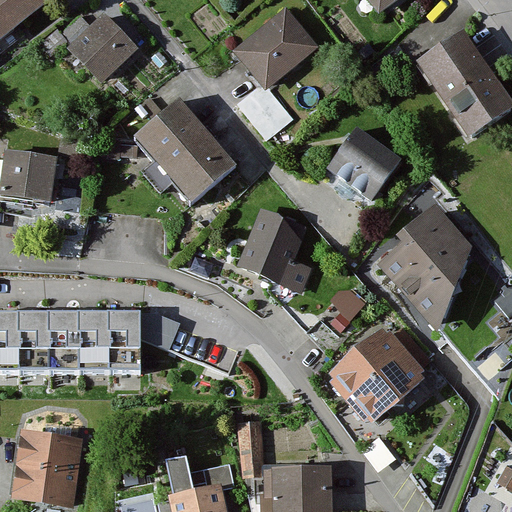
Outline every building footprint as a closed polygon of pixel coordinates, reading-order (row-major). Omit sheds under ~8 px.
[(0,0),(0,46),(51,8),(44,0),(0,0)] [(364,0),(381,21),(407,0),(364,0)] [(266,96),(318,54),(286,15),(234,56),(266,96)] [(67,53),(100,89),(138,56),(106,19),(67,53)] [(416,74),(468,149),(511,118),(511,108),(465,41),(416,74)] [(134,145),(190,210),(234,172),(179,107),(134,145)] [(327,178),(377,207),(403,163),(354,133),(327,178)] [(4,207),(55,209),(57,161),(6,159),(4,207)] [(387,269),(445,349),(473,255),(437,211),(395,248),(403,257),(387,269)] [(287,289),(305,232),(258,217),(240,274),(287,289)] [(0,367),(138,367),(138,313),(0,312),(0,367)] [(371,432),(424,385),(382,339),(330,385),(371,432)] [(236,431),(239,481),(260,480),(257,429),(236,431)] [(59,511),(75,511),(82,446),(23,440),(15,507),(59,511)] [(171,511),(224,511),(221,493),(196,498),(188,462),(161,468),(171,511)] [(498,491),(511,497),(511,473),(507,471),(498,491)] [(262,511),(331,511),(330,474),(261,477),(262,511)]
